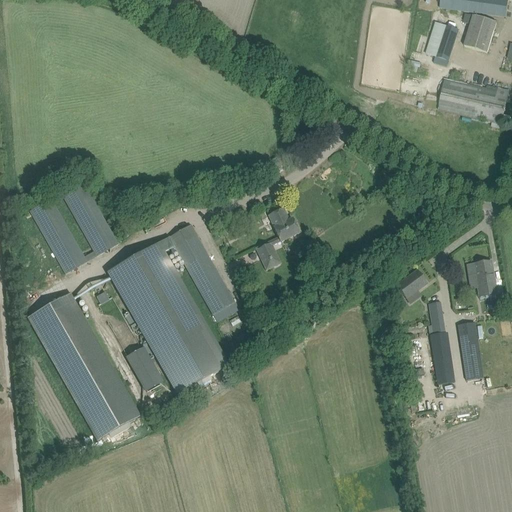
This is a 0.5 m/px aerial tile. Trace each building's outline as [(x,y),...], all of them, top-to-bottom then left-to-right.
[(505,18),(505,17),(507,0),(440,0),(440,9),(505,18)] [(487,54),(496,23),(473,16),(464,47),(487,54)] [(425,54),(449,61),(459,29),(435,22),(425,54)] [(445,81),(440,101),(438,111),(501,125),(509,91),(498,89),(497,93),(445,81)] [(62,195),(96,253),(84,259),(50,202),(31,213),(68,275),(118,246),(81,183),(62,195)] [(273,229),(279,239),(280,243),(299,234),(292,220),(286,223),(284,218),(287,217),(283,210),(271,215),(277,227),(273,229)] [(174,248),(213,316),(234,304),(195,236),(196,236),(191,226),(108,274),(168,380),(177,396),(229,367),(164,254),(174,248)] [(281,264),(271,244),(270,242),(258,248),(263,259),(261,260),(266,271),(281,264)] [(496,296),(492,273),(491,263),(474,265),(479,299),(496,296)] [(417,272),(397,287),(406,300),(427,284),(422,278),(422,277),(420,274),(418,273),(417,272)] [(101,305),(111,301),(107,293),(97,297),(101,305)] [(97,442),(129,424),(140,418),(70,295),(27,320),(97,442)] [(440,303),(428,305),(430,313),(441,311),(440,303)] [(458,327),(466,382),(483,379),(475,324),(458,327)] [(433,336),(430,337),(437,386),(441,385),(454,383),(447,334),(445,334),(433,336)] [(147,349),(128,359),(147,395),(167,385),(147,349)]
